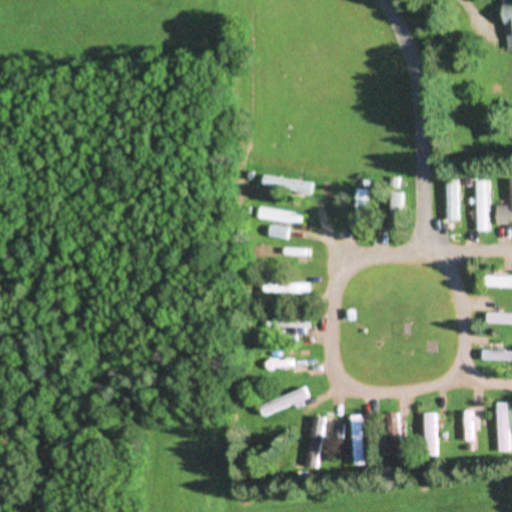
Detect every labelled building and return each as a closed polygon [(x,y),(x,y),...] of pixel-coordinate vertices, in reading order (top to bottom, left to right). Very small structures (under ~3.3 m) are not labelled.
[(265,186),(314,195),(317,184),(268,174),(265,186)] [(371,232),(371,179),(358,179),(359,232),(371,232)] [(463,230),(463,180),(449,180),(449,230),(463,230)] [(481,221),(481,232),(494,232),(493,181),(479,181),(480,211),(476,211),(476,221),(481,221)] [(394,196),(394,215),(403,215),(403,196),(394,196)] [(511,205),(500,205),(500,225),(511,225),(511,205)] [(304,225),(305,213),(264,208),(262,220),(304,225)] [(290,228),(271,228),(271,238),(290,238),(290,228)] [(310,246),(278,246),(278,258),(310,258),(310,246)] [(511,288),(511,276),(492,276),(492,288),(511,288)] [(312,284),(279,284),(279,292),(312,292),(312,284)] [(314,330),(314,316),(269,316),(269,330),(314,330)] [(488,363),(511,362),(511,350),(488,351),(488,363)] [(313,398),(309,387),(262,405),(267,416),(313,398)] [(511,451),(511,432),(511,402),(501,403),(501,451),(511,451)] [(465,449),(476,449),(476,406),(465,406),(465,449)] [(441,412),(427,412),(427,454),(441,454),(441,412)] [(328,417),(314,415),(309,466),(323,467),(328,417)] [(358,415),(358,464),(369,464),(369,415),(358,415)]
